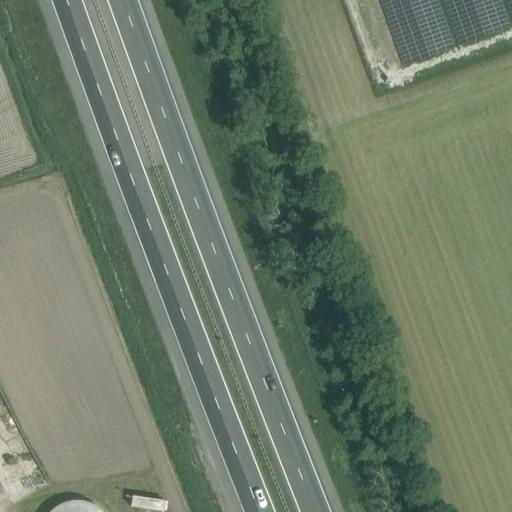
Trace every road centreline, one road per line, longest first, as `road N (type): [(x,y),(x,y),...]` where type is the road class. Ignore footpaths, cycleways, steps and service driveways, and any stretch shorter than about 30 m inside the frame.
road 1 (motorway): [(315,511),(121,0)]
road 2 (motorway): [(67,0),(259,511)]
